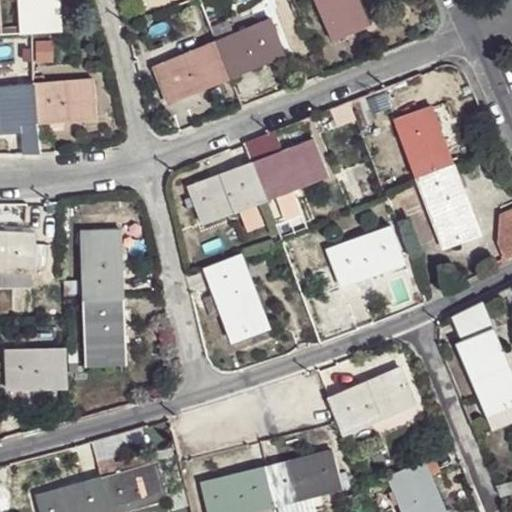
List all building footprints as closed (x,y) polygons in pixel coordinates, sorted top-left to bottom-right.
[(50,31),(64,30),(61,0),(21,0),(22,15),(24,33),(34,33),(50,31)] [(368,25),(358,0),(315,0),(333,40),(368,25)] [(218,42),(232,79),(286,56),(272,21),(218,42)] [(157,66),(171,103),(232,79),(218,42),(157,66)] [(45,63),(34,64),(33,70),(33,82),(46,81),(45,63)] [(0,84),(33,82),(33,70),(0,72),(0,84)] [(46,81),(33,82),(37,121),(95,117),(92,78),(46,81)] [(37,121),(33,82),(0,84),(0,123),(24,121),(37,121)] [(396,121),(416,175),(452,161),(431,108),(396,121)] [(38,153),(37,121),(24,121),(24,128),(26,153),(26,154),(38,153)] [(312,141),(250,164),(263,200),(279,194),(297,188),(326,177),(312,141)] [(452,161),(416,175),(444,248),(479,233),(452,161)] [(250,164),(188,188),(202,225),(263,200),(250,164)] [(297,188),(279,194),(287,219),(305,213),(297,188)] [(497,245),(506,261),(508,260),(511,258),(511,207),(499,214),(497,245)] [(406,265),(393,228),(328,251),(342,288),(406,265)] [(0,229),(0,269),(0,270),(34,270),(35,243),(35,231),(0,229)] [(83,299),(125,295),(120,230),(80,233),(83,299)] [(50,243),(35,243),(34,270),(48,270),(50,243)] [(223,318),(233,342),(269,328),(239,255),(203,269),(215,297),(223,318)] [(0,286),(35,288),(34,270),(0,270),(0,272),(0,286)] [(127,359),(125,295),(83,299),(87,362),(127,359)] [(215,297),(203,301),(211,322),(223,318),(215,297)] [(464,341),(494,328),(483,300),(455,314),(464,341)] [(486,415),(511,404),(511,371),(494,328),(464,341),(456,345),(486,415)] [(8,387),(67,384),(66,346),(6,347),(8,387)] [(339,423),(345,435),(414,405),(399,369),(329,399),(339,423)] [(511,404),(486,415),(492,430),(511,422),(511,404)] [(340,490),(331,451),(268,467),(276,505),(340,490)] [(435,461),(426,465),(431,479),(441,474),(435,461)] [(159,462),(102,478),(111,511),(126,511),(169,500),(159,462)] [(402,511),(445,511),(431,479),(426,465),(425,463),(388,479),(402,511)] [(249,511),(276,505),(268,467),(203,483),(209,511),(249,511)] [(43,511),(111,511),(102,478),(39,496),(43,511)] [(502,496),(511,491),(511,480),(498,486),(502,496)]
